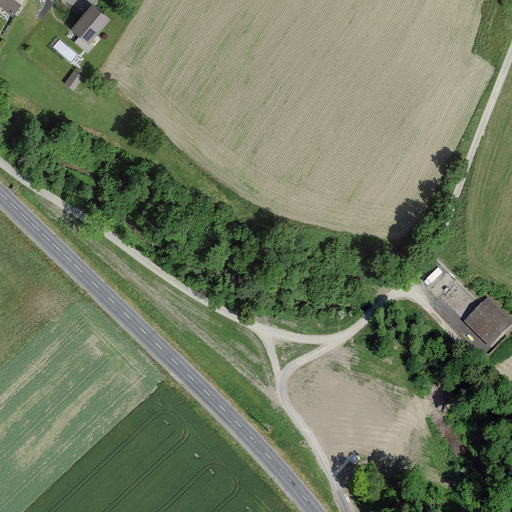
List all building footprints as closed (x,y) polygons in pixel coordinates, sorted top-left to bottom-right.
[(0,0),(0,7),(6,11),(14,0),(0,0)] [(110,19),(92,4),(71,30),(89,45),(110,19)] [(75,68),(65,81),(73,88),(84,75),(75,68)] [(435,285),(443,269),(434,264),(426,281),(435,285)] [(511,328),(511,323),(487,300),(466,323),(493,349),(511,328)]
